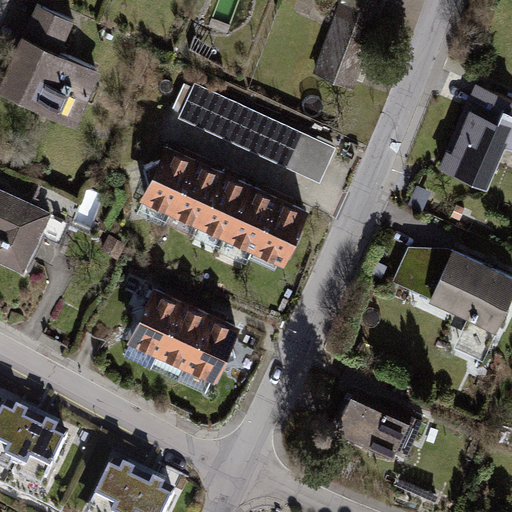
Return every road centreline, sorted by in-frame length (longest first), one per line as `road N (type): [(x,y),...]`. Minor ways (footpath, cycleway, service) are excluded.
road 1 (residential): [(238,465),(352,222),(441,0)]
road 2 (unknown): [(174,135),(352,222),(466,245)]
road 3 (residential): [(0,342),(238,465)]
